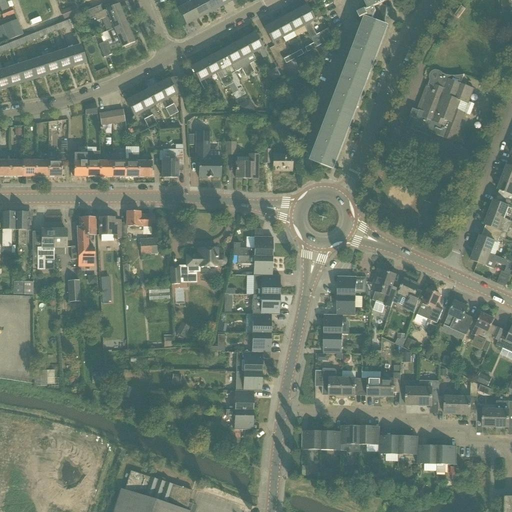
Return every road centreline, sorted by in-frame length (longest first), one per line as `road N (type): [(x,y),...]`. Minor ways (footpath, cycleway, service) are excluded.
road 1 (tertiary): [(0,199),(213,199),(297,220)]
road 2 (residential): [(511,455),(375,414),(286,409)]
road 3 (unclassified): [(338,199),(434,0)]
road 4 (residential): [(166,57),(91,94),(0,113)]
road 5 (secondary): [(286,409),(317,243)]
road 6 (residential): [(453,279),(511,132)]
road 7 (residential): [(309,132),(352,17),(346,0)]
road 8 (residential): [(273,0),(166,57)]
